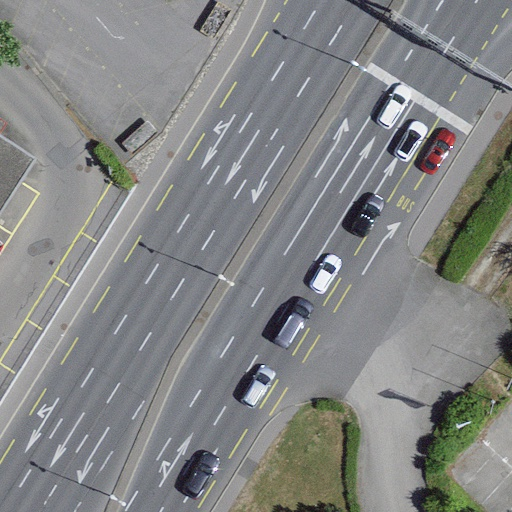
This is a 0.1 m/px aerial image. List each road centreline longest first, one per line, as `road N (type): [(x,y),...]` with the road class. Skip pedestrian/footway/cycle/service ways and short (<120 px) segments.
road 1 (secondary): [(348,0),(138,342),(13,511)]
road 2 (secondary): [(168,511),(476,0)]
